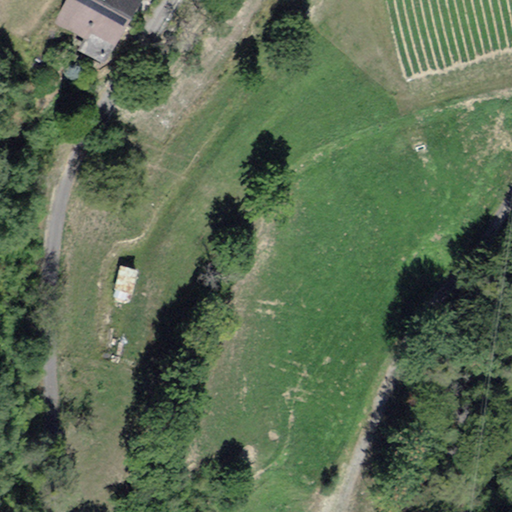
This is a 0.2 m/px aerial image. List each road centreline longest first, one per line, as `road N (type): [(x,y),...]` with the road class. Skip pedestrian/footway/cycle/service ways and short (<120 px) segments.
road 1 (track): [(163,0),(57,192),(46,271),(45,386),(58,511)]
road 2 (track): [(336,511),(410,339),(481,247),(511,172)]
